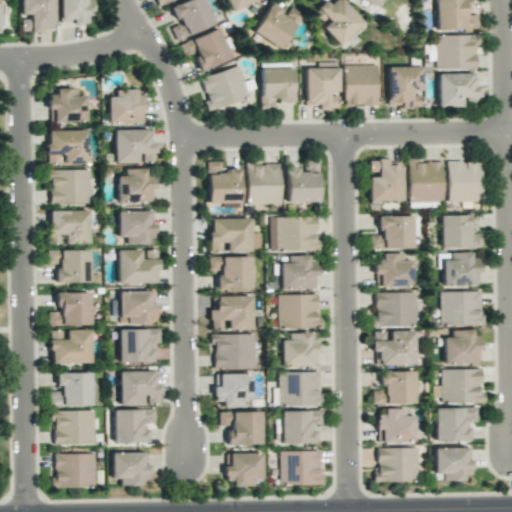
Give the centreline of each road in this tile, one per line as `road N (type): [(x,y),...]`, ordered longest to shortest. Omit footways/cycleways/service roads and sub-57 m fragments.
road 1 (residential): [(24,511),(18,61)]
road 2 (residential): [(341,138),(346,511)]
road 3 (residential): [(179,140),(185,466)]
road 4 (residential): [(502,135),(507,460)]
road 5 (residential): [(179,140),(502,135)]
road 6 (residential): [(120,0),(169,90),(179,140)]
road 7 (residential): [(140,36),(65,59),(0,61)]
road 8 (residential): [(496,0),(502,135)]
